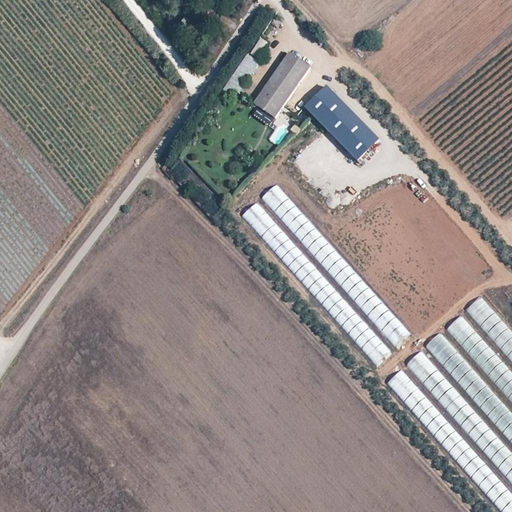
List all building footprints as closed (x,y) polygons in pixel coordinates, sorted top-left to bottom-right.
[(258,58),(268,41),(260,37),(251,53),(258,58)] [(225,89),(239,97),(259,61),(245,53),(225,89)] [(308,68),(288,53),(252,104),(273,118),(308,68)] [(262,197),(328,271),(335,266),(337,268),(344,261),(276,184),(262,197)] [(243,214),(314,292),(326,281),(256,202),(243,214)] [(466,308),(478,324),(494,312),(482,296),(466,308)] [(374,321),(401,345),(412,333),(385,309),(374,321)] [(511,332),(494,313),(481,325),(511,360),(511,332)] [(461,315),(446,329),(460,344),(475,330),(461,315)] [(361,336),(356,326),(350,329),(370,366),(389,356),(374,328),(361,336)] [(511,414),(442,331),(428,344),(511,444),(511,414)] [(511,373),(476,332),(462,344),(511,401),(511,373)] [(409,361),(511,487),(511,456),(424,349),(409,361)] [(402,370),(389,380),(499,511),(511,511),(511,497),(498,481),(489,489),(463,457),(470,451),(402,370)]
